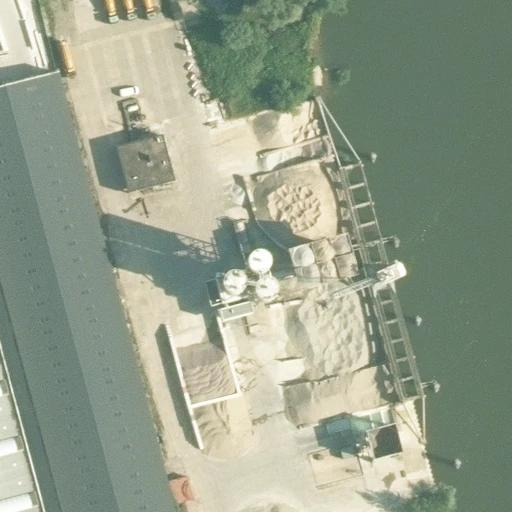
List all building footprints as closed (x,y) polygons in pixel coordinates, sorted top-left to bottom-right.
[(216,0),(300,35),(308,16),(268,0),(216,0)] [(172,511),(132,356),(56,71),(0,85),(0,289),(59,511),(172,511)] [(172,182),(161,137),(115,149),(127,194),(172,182)] [(317,237),(256,250),(265,292),(326,280),(317,237)] [(206,319),(226,317),(224,281),(192,283),(194,307),(205,306),(206,319)] [(0,511),(40,511),(0,360),(0,511)]
